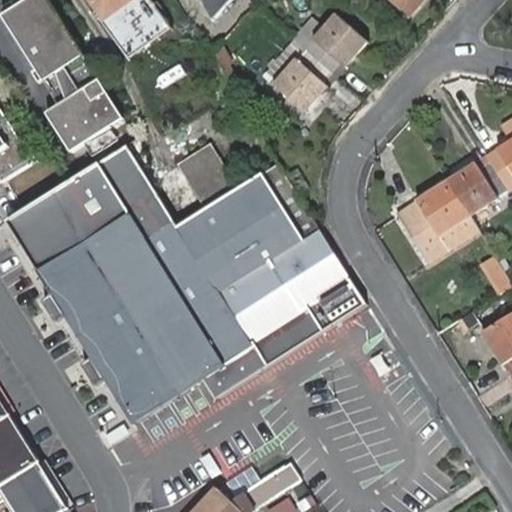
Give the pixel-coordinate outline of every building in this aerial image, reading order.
[(104,97),(107,95),(47,0),(30,0),(2,18),(16,40),(14,49),(23,52),(36,72),(40,71),(44,79),(41,81),(58,107),(46,115),(70,154),(119,122),(104,97)] [(95,0),(106,15),(101,19),(130,58),(173,26),(154,0),(95,0)] [(200,0),(214,22),(234,0),(200,0)] [(314,37),(317,40),(339,15),(336,12),(314,37)] [(317,40),(307,51),(331,72),(341,62),(342,63),(351,54),(354,55),(367,40),(339,15),(317,40)] [(351,54),(342,63),(347,68),(370,43),(367,40),(354,55),(351,54)] [(223,46),(211,54),(233,86),(245,78),(223,46)] [(331,72),(307,51),(298,61),(277,86),(304,111),(317,97),(315,95),(325,83),(323,81),(331,72)] [(277,86),(298,61),(295,58),(274,83),(277,86)] [(330,88),(325,83),(315,95),(317,97),(304,111),(307,114),(330,88)] [(0,156),(3,155),(17,178),(39,165),(25,141),(21,143),(0,108),(0,156)] [(511,139),(500,148),(504,153),(511,147),(511,139)] [(205,208),(240,186),(213,141),(177,162),(205,208)] [(144,176),(126,146),(85,172),(103,202),(144,176)] [(505,155),(494,162),(511,188),(511,147),(504,153),(505,155)] [(297,189),(279,161),(262,172),(303,239),(321,228),(297,189)] [(479,161),(451,178),(452,182),(468,171),(470,174),(482,166),(479,161)] [(511,190),(511,188),(494,162),(483,169),(482,166),(470,174),(468,171),(452,182),(455,185),(474,215),(502,197),(511,190)] [(305,307),(352,277),(321,228),(303,239),(262,172),(240,186),(205,208),(176,226),(144,176),(103,202),(28,250),(135,423),(256,347),(252,340),(305,307)] [(452,182),(451,178),(418,199),(421,203),(438,192),(440,194),(455,185),(452,182)] [(438,192),(421,203),(423,208),(403,220),(421,248),(474,215),(455,185),(440,194),(438,192)] [(502,197),(474,215),(476,218),(503,200),(502,197)] [(474,215),(421,248),(428,261),(482,227),(476,218),(474,215)] [(490,268),(508,297),(511,294),(511,275),(503,260),(490,268)] [(323,336),(305,307),(252,340),(256,347),(269,370),(323,336)] [(511,362),(511,317),(489,333),(500,351),(503,350),(511,362)] [(505,365),(511,362),(503,350),(500,351),(489,333),(486,335),(505,365)] [(163,427),(190,411),(181,398),(155,415),(163,427)] [(0,422),(10,416),(0,401),(0,422)] [(0,488),(3,487),(39,463),(10,416),(0,422),(0,488)] [(253,511),(260,504),(303,479),(292,462),(250,488),(240,493),(233,497),(220,486),(196,511),(253,511)] [(64,511),(68,510),(39,463),(3,487),(18,510),(15,511),(64,511)] [(323,511),(324,511),(321,505),(313,493),(282,511),(323,511)]
